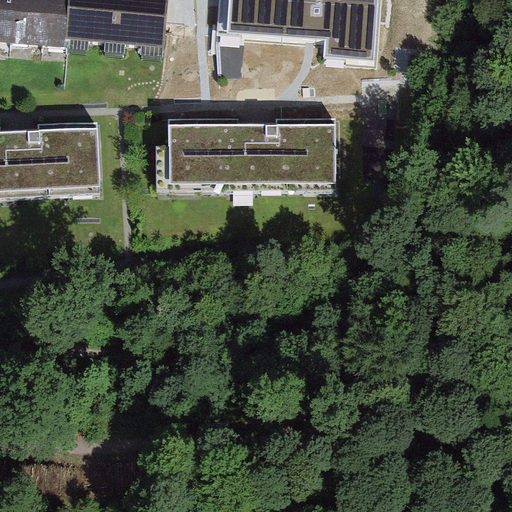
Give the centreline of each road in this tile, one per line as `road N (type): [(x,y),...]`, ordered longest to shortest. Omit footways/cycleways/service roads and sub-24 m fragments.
road 1 (track): [(0,445),(277,440),(421,464)]
road 2 (track): [(0,340),(275,348)]
